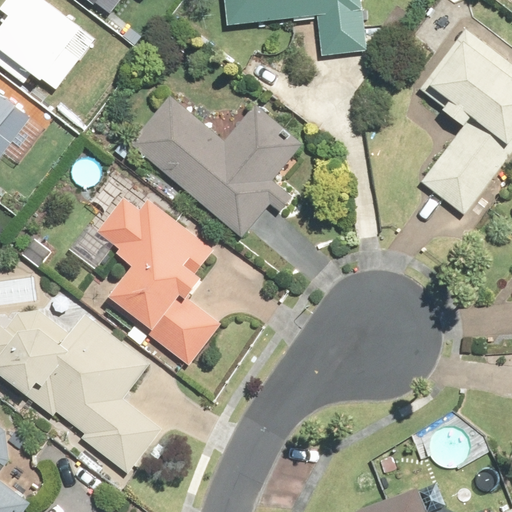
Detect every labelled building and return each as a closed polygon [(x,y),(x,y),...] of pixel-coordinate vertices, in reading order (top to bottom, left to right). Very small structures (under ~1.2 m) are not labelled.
[(61,85),(101,32),(58,0),(7,0),(5,4),(13,10),(0,26),(0,55),(28,77),(36,67),(61,85)] [(97,0),(108,9),(115,0),(97,0)] [(371,47),(366,0),(231,0),(234,22),(294,15),(324,12),(327,52),(371,47)] [(502,169),(511,155),(511,58),(472,28),(427,86),(473,120),(428,179),(470,211),(502,169)] [(0,152),(33,108),(0,83),(0,152)] [(307,142),(261,102),(230,138),(177,93),(136,140),(191,186),(247,235),(252,230),(276,200),(286,208),(297,195),(276,178),(307,142)] [(124,154),(136,140),(131,135),(119,149),(124,154)] [(69,174),(100,196),(112,180),(81,158),(69,174)] [(203,270),(214,255),(219,249),(154,198),(146,208),(131,196),(118,212),(104,228),(119,240),(127,247),(124,250),(142,264),(125,287),(120,293),(155,320),(149,328),(153,330),(188,358),(195,363),(226,325),(193,299),(211,276),(207,273),(203,270)] [(27,253),(43,264),(54,249),(38,237),(27,253)] [(133,472),(168,427),(128,397),(156,363),(154,361),(91,312),(76,331),(45,309),(22,311),(11,326),(0,318),(0,365),(1,365),(30,387),(26,390),(57,414),(61,410),(90,432),(87,436),(133,472)] [(34,501),(30,498),(0,475),(13,457),(10,430),(0,422),(0,511),(28,511),(28,509),(34,501)] [(23,483),(28,485),(32,483),(35,479),(35,474),(32,470),(27,469),(23,470),(20,475),(20,480),(23,483)] [(431,511),(421,486),(360,509),(361,511),(431,511)]
